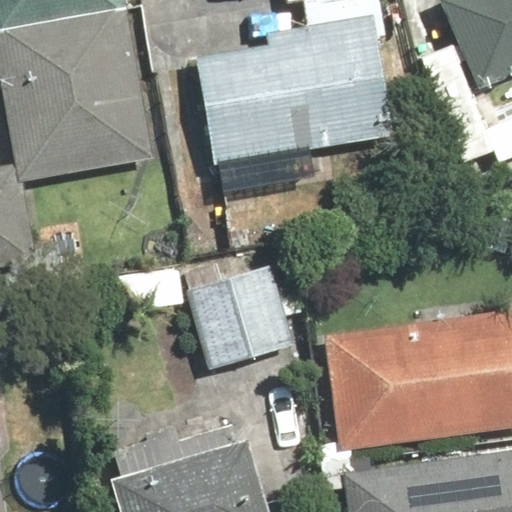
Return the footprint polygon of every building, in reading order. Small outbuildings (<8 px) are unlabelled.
[(0,0),(0,29),(135,6),(134,0),(0,0)] [(301,0),(307,39),(206,52),(221,164),(409,139),(389,0),(301,0)] [(511,78),(511,0),(445,0),(486,90),(511,78)] [(0,29),(0,39),(21,161),(0,164),(0,282),(49,274),(32,178),(161,155),(135,6),(0,29)] [(280,263),(187,291),(213,376),(306,348),(280,263)] [(511,315),(337,330),(346,452),(511,438),(511,315)] [(0,373),(0,439),(11,437),(0,373)] [(278,511),(261,449),(118,488),(124,511),(278,511)] [(358,511),(511,511),(511,453),(354,473),(358,511)]
